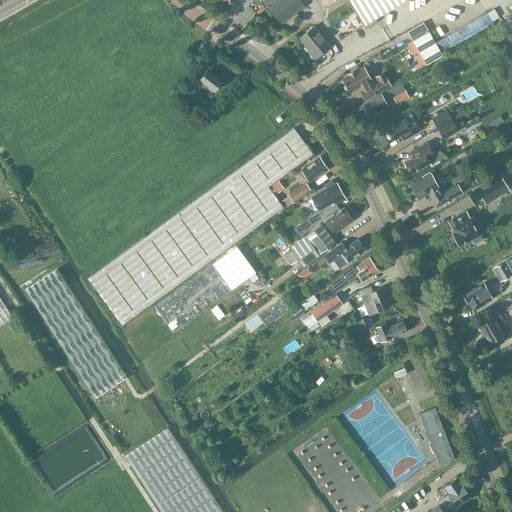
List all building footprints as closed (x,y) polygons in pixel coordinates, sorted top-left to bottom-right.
[(306,6),(306,5),(301,0),(280,0),(270,8),(283,24),(296,13),(306,6)] [(320,0),(326,9),(340,0),(320,0)] [(348,0),(364,26),(364,25),(366,27),(368,28),(378,22),(376,18),(405,0),(348,0)] [(441,29),(460,21),(456,12),(437,20),(441,29)] [(427,24),(432,31),(436,28),(431,21),(427,24)] [(424,23),(408,32),(427,65),(443,56),(424,23)] [(309,51),(315,58),(331,46),(315,26),(300,38),(310,50),(309,51)] [(339,49),(360,36),(355,29),(334,42),(339,49)] [(342,78),(350,92),(360,87),(362,90),(360,91),(366,101),(392,86),(385,72),(372,79),(365,66),(342,78)] [(183,85),(189,90),(193,85),(198,88),(199,87),(204,90),(208,85),(214,90),(221,81),(207,70),(200,79),(192,74),(183,85)] [(388,105),(386,101),(393,97),(397,104),(409,96),(401,83),(382,94),(364,105),(370,115),(388,105)] [(433,119),(438,128),(453,120),(447,111),(433,119)] [(388,131),(387,133),(390,138),(392,138),(393,140),(401,135),(404,140),(421,130),(410,112),(403,116),(405,119),(386,129),(388,131)] [(458,130),(453,120),(438,128),(444,138),(458,130)] [(489,123),(492,129),(498,125),(494,120),(489,123)] [(87,278),(123,328),(152,306),(284,210),(266,185),(311,152),(293,127),(152,230),(87,278)] [(415,156),(405,163),(405,164),(405,166),(408,171),(410,171),(411,173),(429,162),(431,165),(440,160),(441,158),(441,155),(440,153),(439,151),(437,150),(434,150),(432,152),(427,142),(412,151),(415,156)] [(301,169),(310,182),(327,169),(326,167),(327,165),(323,159),(320,159),(319,157),(301,169)] [(411,185),(419,198),(428,193),(436,208),(463,192),(458,184),(443,193),(438,185),(446,181),(442,174),(434,178),(430,172),(423,176),(424,177),(411,185)] [(476,189),(468,194),(474,203),(482,198),(495,190),(498,196),(509,190),(500,174),(476,189)] [(319,210),(306,217),(312,228),(339,209),(336,204),(345,198),(336,183),(334,184),(331,180),(324,184),(326,188),(311,197),(319,210)] [(272,187),(278,195),(286,189),(280,181),(272,187)] [(294,202),(310,192),(312,190),(307,182),(289,195),(281,201),(286,208),(294,202)] [(344,207),(321,224),(329,235),(334,231),(335,233),(353,219),(352,218),(353,217),(354,216),(352,213),(350,213),(349,214),(344,207)] [(462,213),(449,221),(452,227),(451,228),(454,233),(450,235),(456,245),(468,238),(472,244),(480,239),(476,233),(477,233),(468,218),(466,219),(462,213)] [(306,235),(288,248),(302,267),(335,242),(331,237),(329,235),(321,224),(306,235)] [(341,242),(323,255),(329,263),(334,259),(341,268),(366,250),(357,238),(345,247),(341,242)] [(238,246),(156,307),(175,333),(257,273),(238,246)] [(334,288),(328,292),(332,298),(336,296),(334,293),(354,278),(357,283),(358,283),(362,281),(378,270),(369,258),(357,266),(357,267),(354,268),(353,266),(342,274),(341,274),(339,276),(330,282),(334,288)] [(511,258),(503,264),(510,275),(511,273),(511,258)] [(503,263),(496,267),(503,279),(510,275),(503,264),(503,263)] [(303,276),(309,271),(305,266),(299,270),(303,276)] [(96,398),(129,377),(57,267),(24,288),(48,324),(53,332),(96,398)] [(462,295),(467,303),(469,302),(474,310),(485,304),(484,303),(492,299),(483,283),(462,295)] [(371,286),(359,291),(361,297),(369,315),(377,312),(390,307),(382,288),(373,291),(371,286)] [(255,301),(248,290),(238,297),(245,308),(255,301)] [(0,295),(0,326),(14,317),(0,295)] [(332,298),(312,313),(318,321),(342,304),(336,295),(336,296),(332,298)] [(225,306),(234,301),(231,296),(222,300),(225,306)] [(258,315),(267,326),(289,309),(281,298),(258,315)] [(290,311),(296,319),(305,312),(305,311),(299,304),(290,311)] [(217,305),(209,309),(214,318),(222,313),(217,305)] [(477,324),(482,333),(484,332),(484,333),(486,332),(491,342),(504,334),(505,334),(499,324),(505,321),(499,311),(494,314),(477,324)] [(375,327),(378,335),(377,335),(380,342),(407,331),(402,321),(387,327),(385,323),(375,327)] [(337,355),(343,364),(347,361),(348,362),(356,357),(352,351),(349,348),(337,355)] [(419,414),(440,466),(456,459),(435,407),(419,414)] [(125,455),(152,496),(162,511),(224,511),(168,426),(152,437),(125,455)] [(460,484),(461,483),(461,482),(460,483),(456,478),(439,490),(443,496),(448,493),(457,506),(471,496),(465,488),(464,489),(460,484)]
